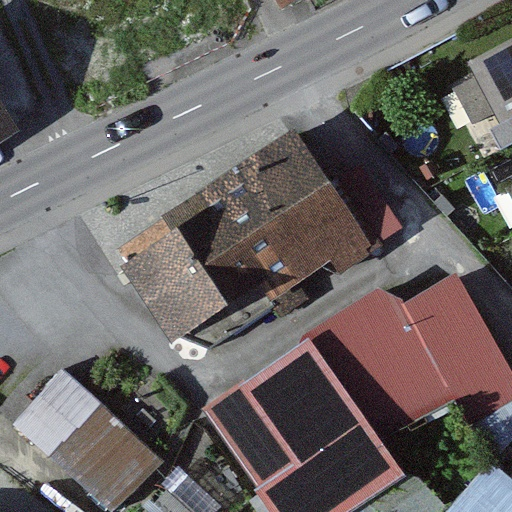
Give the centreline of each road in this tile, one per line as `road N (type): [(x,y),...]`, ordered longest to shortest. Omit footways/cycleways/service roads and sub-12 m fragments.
road 1 (tertiary): [(0,204),(412,0)]
road 2 (unknown): [(326,84),(511,316)]
road 3 (unknown): [(83,162),(16,0)]
